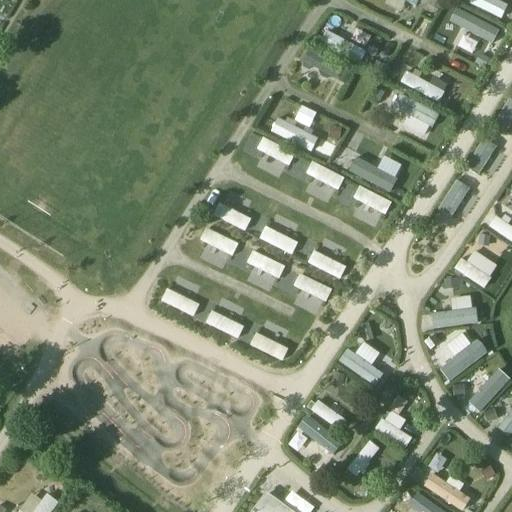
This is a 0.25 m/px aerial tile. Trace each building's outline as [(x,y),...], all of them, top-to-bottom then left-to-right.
[(507,6),(494,0),(469,0),(467,4),(501,20),(507,6)] [(492,44),(499,30),(454,7),(447,21),(492,44)] [(340,25),(336,35),(323,30),(317,45),(360,62),(364,51),(354,46),(359,33),(340,25)] [(377,54),(384,39),(372,33),(365,48),(377,54)] [(344,82),(349,69),(304,50),(298,63),(344,82)] [(438,103),(450,82),(415,63),(403,83),(438,103)] [(396,124),(425,139),(439,114),(409,98),(396,124)] [(259,140),(254,152),(289,164),(293,152),(259,140)] [(374,145),(358,170),(390,191),(406,166),(374,145)] [(336,192),(343,178),(310,162),(304,175),(336,192)] [(358,183),(350,199),(384,216),(392,200),(358,183)] [(245,231),(250,216),(216,203),(210,218),(245,231)] [(511,244),(511,227),(491,213),(483,225),(511,244)] [(290,256),(297,242),(264,225),(257,239),(290,256)] [(305,264),(339,280),(346,266),(311,250),(305,264)] [(465,262),(459,259),(452,270),(482,289),(497,266),(472,250),(465,262)] [(470,295),(448,300),(450,311),(429,315),(432,330),(475,322),(470,295)] [(442,368),(470,338),(459,328),(431,358),(442,368)] [(473,338),(439,373),(451,385),(484,349),(473,338)] [(347,347),(337,361),(376,390),(394,365),(364,343),(356,354),(347,347)] [(479,414),(510,381),(497,368),(466,402),(479,414)] [(399,416),(408,402),(397,395),(375,431),(404,449),(411,438),(399,431),(406,420),(399,416)] [(335,429),(350,409),(334,398),(327,408),(316,400),(309,410),(335,429)] [(510,437),(511,433),(511,406),(497,428),(510,437)] [(220,410),(197,453),(217,464),(240,421),(220,410)] [(331,455),(342,442),(305,414),(295,427),(331,455)] [(363,480),(381,449),(366,441),(348,471),(363,480)] [(428,484),(457,511),(469,511),(475,506),(455,487),(460,482),(445,467),(428,484)] [(34,489),(17,511),(51,511),(56,506),(34,489)] [(291,511),(265,493),(251,511),(291,511)] [(414,511),(441,511),(416,493),(406,506),(414,511)]
